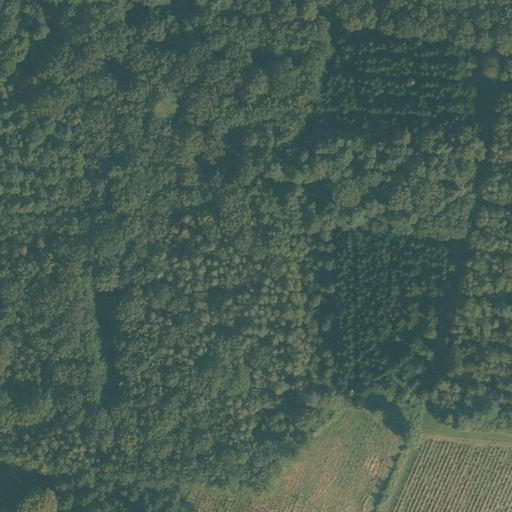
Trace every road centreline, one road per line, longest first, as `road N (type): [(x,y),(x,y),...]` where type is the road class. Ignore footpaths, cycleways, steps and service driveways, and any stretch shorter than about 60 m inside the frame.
road 1 (track): [(98,0),(503,39)]
road 2 (track): [(503,39),(420,432)]
